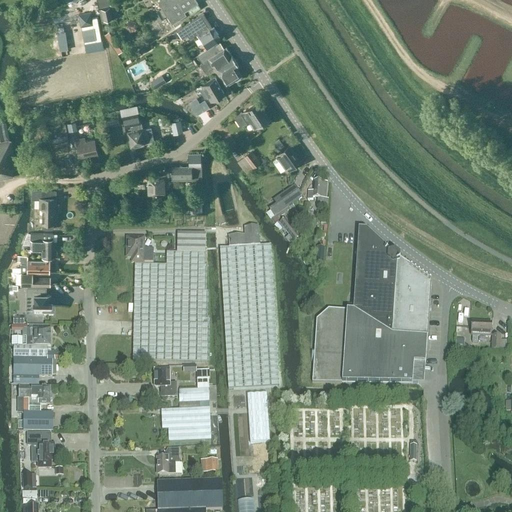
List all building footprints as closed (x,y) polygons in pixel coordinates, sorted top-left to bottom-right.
[(159,0),(158,1),(173,24),(186,15),(184,12),(198,3),(196,0),(159,0)] [(102,10),(104,19),(110,18),(108,8),(102,10)] [(79,14),(81,25),(92,23),(90,12),(79,14)] [(203,13),(182,27),(181,24),(175,29),(182,39),(188,35),(190,38),(199,33),(201,37),(199,38),(203,43),(204,42),(207,46),(221,38),(214,27),(212,28),(203,13)] [(226,86),(242,76),(236,68),(239,66),(226,47),(224,48),(219,42),(197,56),(202,63),(200,64),(206,73),(214,68),(226,86)] [(155,89),(166,82),(161,75),(150,81),(155,89)] [(211,101),(224,93),(215,77),(202,85),(211,101)] [(195,89),(185,95),(190,104),(200,98),(195,89)] [(198,108),(193,113),(195,115),(205,107),(200,101),(196,105),(198,108)] [(243,111),(244,111),(234,117),(240,127),(246,123),(247,124),(253,120),(255,124),(268,116),(258,101),(246,110),(246,109),(243,111)] [(131,146),(145,143),(142,129),(141,129),(137,109),(121,112),(121,117),(123,117),(125,126),(131,125),(132,131),(128,132),(131,146)] [(176,121),(171,131),(188,140),(193,131),(176,121)] [(5,122),(0,122),(0,142),(8,141),(5,122)] [(69,144),(65,125),(50,128),(54,147),(69,144)] [(44,133),(29,136),(31,146),(46,143),(44,133)] [(76,139),(80,158),(98,154),(94,138),(85,140),(84,137),(76,139)] [(279,148),(284,145),(279,138),(274,142),(279,148)] [(12,169),(16,169),(10,141),(0,142),(0,181),(14,178),(12,169)] [(287,171),(300,161),(289,146),(276,155),(287,171)] [(247,173),(260,162),(251,151),(238,161),(247,173)] [(201,167),(201,160),(201,154),(189,154),(189,167),(172,167),(172,177),(192,177),(192,181),(201,180),(201,176),(200,176),(200,167),(201,167)] [(162,181),(169,181),(169,170),(162,170),(162,174),(156,175),(156,177),(147,177),(148,195),(162,194),(162,181)] [(314,181),(313,192),(308,191),(308,200),(313,200),(313,198),(320,199),(319,207),(327,207),(328,199),(326,199),(327,182),(314,181)] [(295,188),(274,203),(275,205),(270,209),(275,217),(302,198),(299,193),(295,188)] [(56,191),(42,191),(33,191),(33,200),(42,200),(42,199),(42,223),(42,228),(43,229),(51,230),(53,229),(53,223),(54,223),(54,212),(56,212),(57,198),(56,198),(56,191)] [(202,212),(202,197),(185,196),(185,212),(202,212)] [(290,245),(300,238),(285,218),(280,223),(283,226),(289,235),(285,238),(290,245)] [(279,386),(270,246),(260,246),(258,226),(244,227),(244,235),(228,236),(229,248),(220,249),(229,390),(279,386)] [(366,230),(358,230),(353,312),(328,310),(316,320),(312,383),(412,385),(414,364),(425,364),(431,282),(399,260),(399,256),(394,252),(391,253),(366,230)] [(27,233),(22,245),(31,245),(30,249),(42,249),(42,257),(53,257),(53,256),(55,255),(57,254),(57,250),(55,249),(53,249),(54,239),(53,239),(53,234),(43,234),(43,233),(27,233)] [(182,253),(205,253),(205,234),(182,233),(182,253)] [(326,236),(326,244),(334,244),(335,236),(326,236)] [(143,239),(127,239),(127,258),(132,258),(132,263),(152,263),(153,263),(153,250),(143,250),(143,239)] [(316,248),(315,269),(322,269),(324,248),(316,248)] [(205,253),(182,253),(166,253),(166,266),(135,266),(134,322),(132,362),(209,363),(209,318),(207,318),(208,292),(206,292),(206,267),(205,267),(205,253)] [(49,273),(49,260),(28,259),(28,256),(22,256),(20,272),(49,273)] [(21,285),(50,285),(50,284),(52,283),(52,278),(50,276),(26,276),(26,273),(21,273),(21,285)] [(27,288),(27,302),(33,302),(33,315),(43,315),(43,316),(53,316),(53,306),(51,306),(51,301),(50,301),(50,295),(45,295),(45,288),(27,288)] [(490,337),(491,323),(472,322),(471,336),(490,337)] [(27,329),(27,338),(27,347),(14,346),(14,358),(14,359),(14,377),(16,377),(15,385),(36,385),(36,377),(52,377),(52,360),(52,359),(47,359),(47,355),(47,347),(50,347),(51,330),(27,329)] [(500,336),(495,336),(492,336),(491,350),(494,350),(499,351),(500,336)] [(176,384),(170,385),(169,370),(154,371),(155,388),(160,388),(160,399),(177,399),(176,384)] [(215,371),(209,371),(197,371),(197,390),(179,390),(179,410),(161,411),(162,430),(167,430),(168,446),(217,444),(215,414),(209,414),(209,402),(216,401),(215,371)] [(53,431),(53,413),(40,413),(40,405),(50,405),(50,388),(19,388),(19,399),(18,399),(18,413),(17,413),(17,431),(53,431)] [(247,396),(250,443),(269,442),(266,394),(247,396)] [(108,416),(97,416),(98,447),(109,447),(108,416)] [(51,434),(27,435),(27,447),(31,447),(31,464),(38,464),(38,469),(51,469),(51,461),(55,461),(54,444),(51,444),(51,434)] [(157,459),(157,475),(175,475),(174,464),(179,464),(179,450),(168,450),(168,459),(157,459)] [(217,473),(217,461),(201,461),(201,473),(217,473)] [(36,489),(36,475),(22,475),(23,489),(36,489)] [(157,483),(158,511),(205,511),(223,510),(222,481),(157,483)]
